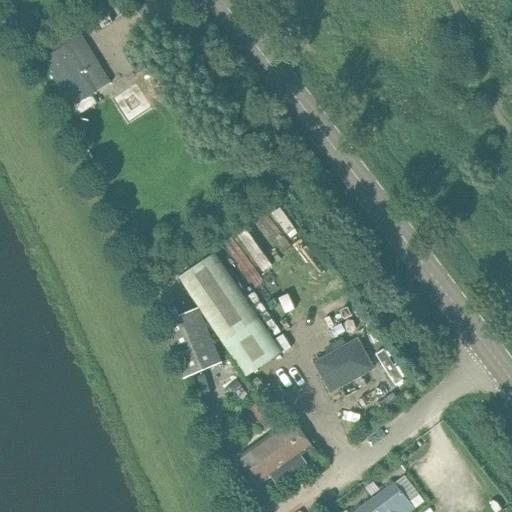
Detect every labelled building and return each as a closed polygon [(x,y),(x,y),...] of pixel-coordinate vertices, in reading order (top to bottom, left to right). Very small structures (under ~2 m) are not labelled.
[(97,93),(67,44),(41,60),(71,108),(97,93)] [(164,322),(186,378),(222,363),(199,308),(164,322)] [(374,368),(359,340),(317,363),(332,391),(374,368)] [(312,445),(295,420),(239,459),(257,484),(271,474),(283,490),(291,484),(293,487),(306,478),(304,475),(314,468),(302,452),(312,445)] [(410,511),(414,509),(407,501),(394,483),(356,511),(410,511)]
